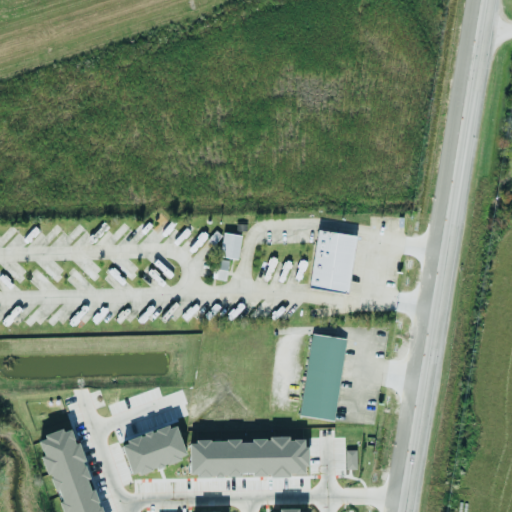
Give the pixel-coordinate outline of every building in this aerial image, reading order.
[(219,257),(237,259),(240,235),(221,232),(219,257)] [(356,242),(347,298),(307,291),(317,236),(356,242)] [(213,279),(226,279),(227,260),(214,259),(213,279)] [(345,342),(331,424),(297,418),(311,337),(345,342)] [(127,440),(132,439),(130,432),(171,418),(172,423),(179,421),(190,452),(137,469),(127,440)] [(47,432),(67,424),(68,428),(73,426),(79,440),(81,439),(95,474),(91,475),(94,483),(98,482),(103,496),(102,499),(107,511),(70,511),(61,490),(58,491),(44,454),(47,453),(42,439),(49,436),(47,432)] [(192,438),(198,438),(198,433),(220,433),(220,438),(223,438),(223,434),(229,434),(228,431),(243,431),(243,435),(245,435),(245,438),(254,438),(254,430),(269,429),(269,437),(272,437),(272,431),(292,431),(292,439),(310,439),(310,464),(307,464),(307,469),(293,469),(293,473),(276,474),(276,470),(271,470),(271,473),(258,473),(258,469),(245,469),(245,473),(221,473),(221,471),(213,471),(213,473),(203,473),(203,471),(195,471),(195,464),(192,464),(192,438)] [(355,449),(344,450),(345,469),(356,469),(355,449)] [(284,503),(301,503),(301,509),(311,509),(311,511),(277,511),(277,509),(284,509),(284,503)]
